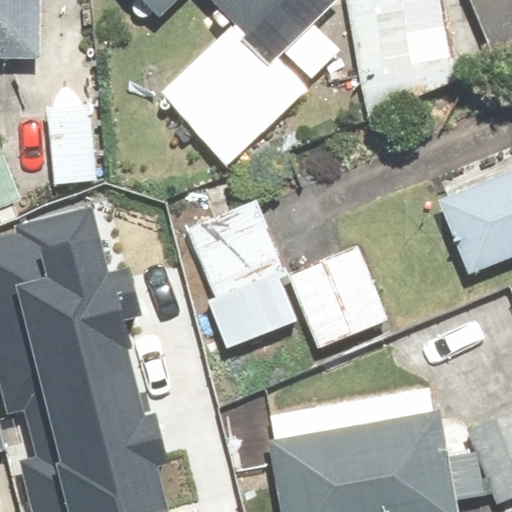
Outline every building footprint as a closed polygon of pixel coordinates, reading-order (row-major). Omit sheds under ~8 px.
[(0,0),(0,45),(32,46),(31,0),(0,0)] [(146,0),(158,9),(166,0),(214,0),(246,27),(269,0),(146,0)] [(511,0),(450,0),(469,55),(511,40),(511,0)] [(236,38),(193,80),(229,117),(272,75),(236,38)] [(100,110),(54,112),(58,189),(104,187),(100,110)] [(448,271),(511,244),(511,112),(510,113),(511,120),(511,157),(428,191),(448,271)] [(0,141),(0,217),(24,209),(0,141)] [(261,202),(193,231),(223,300),(212,305),(232,353),(298,324),(275,271),(288,265),(261,202)] [(31,511),(163,511),(173,510),(160,458),(177,453),(165,408),(150,412),(127,321),(145,316),(134,273),(107,280),(90,215),(0,237),(0,398),(5,419),(24,415),(33,453),(18,457),(31,511)] [(392,327),(363,247),(293,273),(323,353),(392,327)] [(440,511),(435,411),(248,421),(253,511),(440,511)] [(511,420),(477,437),(509,504),(511,502),(511,420)]
